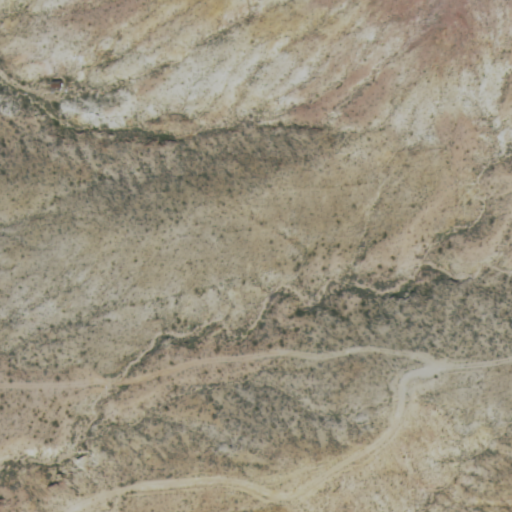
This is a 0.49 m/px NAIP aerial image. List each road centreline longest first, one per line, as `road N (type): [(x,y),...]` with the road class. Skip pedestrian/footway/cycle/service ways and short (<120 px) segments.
road 1 (track): [(0,388),(344,376),(511,358)]
road 2 (track): [(80,511),(103,494),(299,506),(393,431),(421,365)]
